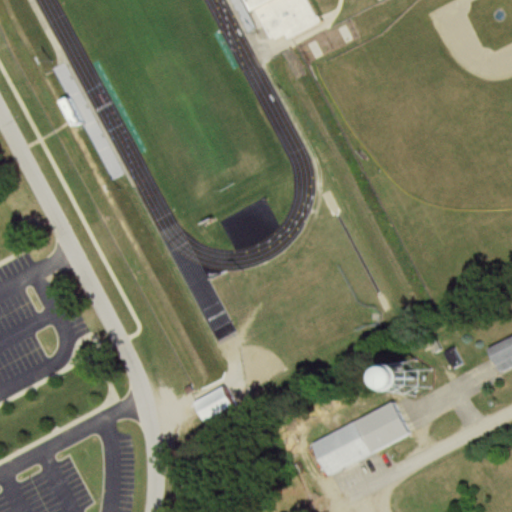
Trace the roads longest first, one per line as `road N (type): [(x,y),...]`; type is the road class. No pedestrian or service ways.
road 1 (residential): [(0,111),(134,368),(160,465),(154,511)]
road 2 (residential): [(352,497),(511,413)]
